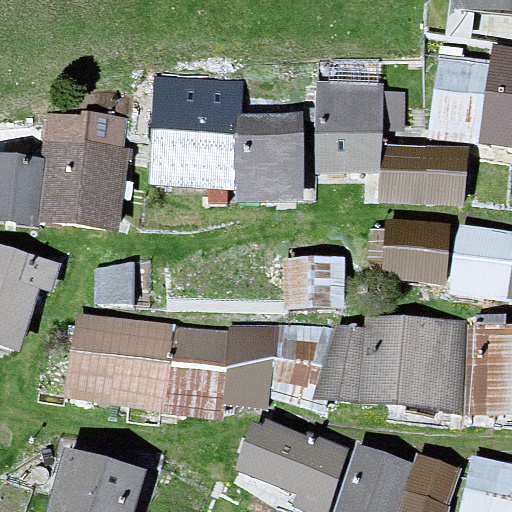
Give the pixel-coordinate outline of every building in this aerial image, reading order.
[(511,0),(459,0),(458,26),(511,30),(511,0)] [(494,71),(441,65),(432,151),(511,159),(511,60),(496,59),(494,71)] [(242,85),(155,81),(151,187),(237,189),(240,116),(242,85)] [(382,85),(318,84),(319,189),(382,190),(382,131),(382,91),(382,85)] [(403,92),(382,91),(382,131),(403,132),(403,92)] [(301,116),(240,116),(236,202),(303,203),(301,116)] [(107,124),(46,121),(41,240),(122,243),(125,157),(106,157),(107,124)] [(471,159),(390,154),(386,216),(467,221),(471,159)] [(38,167),(0,166),(0,240),(37,241),(38,167)] [(452,235),(385,236),(384,288),(447,296),(452,235)] [(511,242),(457,236),(449,308),(511,315),(511,242)] [(0,360),(20,367),(51,271),(0,255),(0,360)] [(133,304),(133,263),(95,270),(92,303),(133,304)] [(343,269),(282,269),(283,301),(283,325),(344,324),(343,269)] [(230,343),(74,322),(65,407),(216,430),(270,408),(274,334),(230,343)] [(511,324),(465,326),(468,432),(511,430),(511,324)] [(460,329),(352,330),(352,418),(460,418),(460,329)] [(328,335),(274,334),(270,408),(325,425),(328,335)] [(329,511),(350,454),(255,419),(230,488),(295,511),(329,511)] [(398,511),(410,472),(354,455),(337,511),(398,511)] [(450,511),(461,476),(415,463),(401,511),(450,511)] [(143,511),(150,483),(69,464),(57,511),(143,511)] [(511,511),(511,473),(471,465),(460,511),(511,511)]
